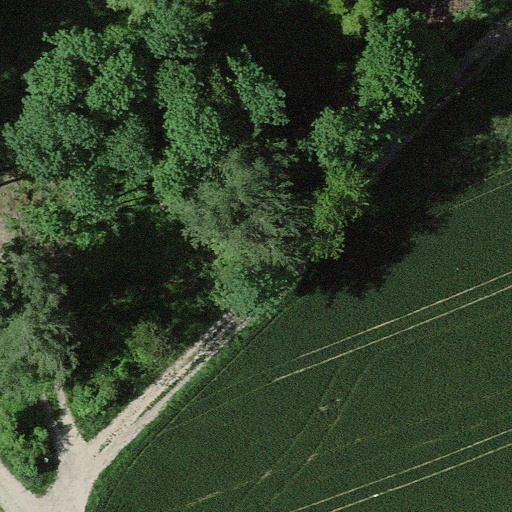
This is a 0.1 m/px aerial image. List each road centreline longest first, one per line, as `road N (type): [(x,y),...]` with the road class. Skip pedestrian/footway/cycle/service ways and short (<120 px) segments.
road 1 (track): [(65,511),(78,475),(246,309),(330,201),(441,81),(511,21)]
road 2 (track): [(78,475),(55,416),(31,292)]
